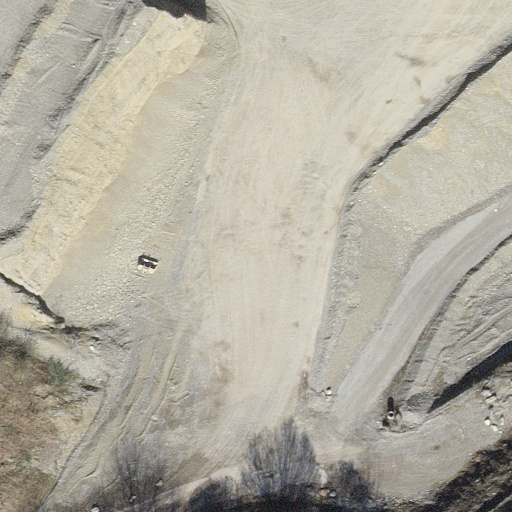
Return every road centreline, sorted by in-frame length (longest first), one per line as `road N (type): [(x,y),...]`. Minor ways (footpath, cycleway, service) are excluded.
road 1 (track): [(147,511),(303,443),(511,265)]
road 2 (track): [(511,447),(390,492)]
